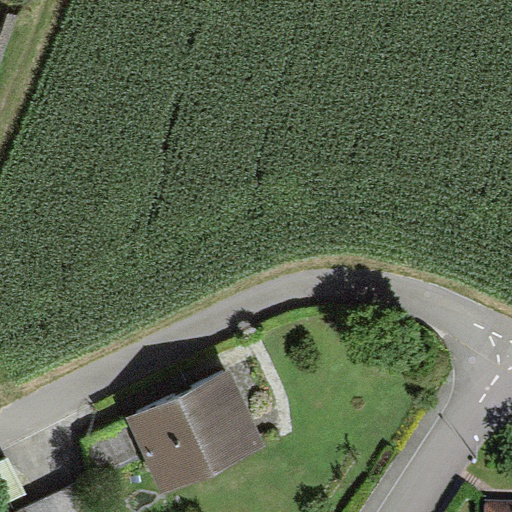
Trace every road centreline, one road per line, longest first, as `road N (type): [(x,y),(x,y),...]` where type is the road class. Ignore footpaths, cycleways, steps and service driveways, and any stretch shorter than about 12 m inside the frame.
road 1 (residential): [(0,425),(297,286),(342,280),(382,287),(511,342)]
road 2 (residential): [(406,511),(511,355)]
road 3 (track): [(0,125),(49,0)]
